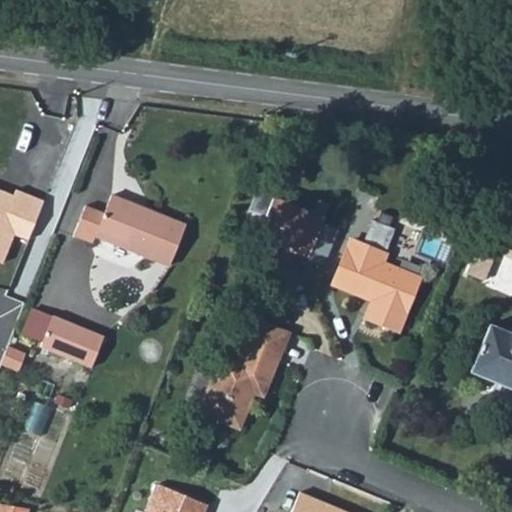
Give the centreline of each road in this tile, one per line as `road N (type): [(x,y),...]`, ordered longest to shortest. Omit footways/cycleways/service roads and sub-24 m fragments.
road 1 (secondary): [(511,121),(0,55)]
road 2 (unclassified): [(475,511),(365,465),(330,420)]
